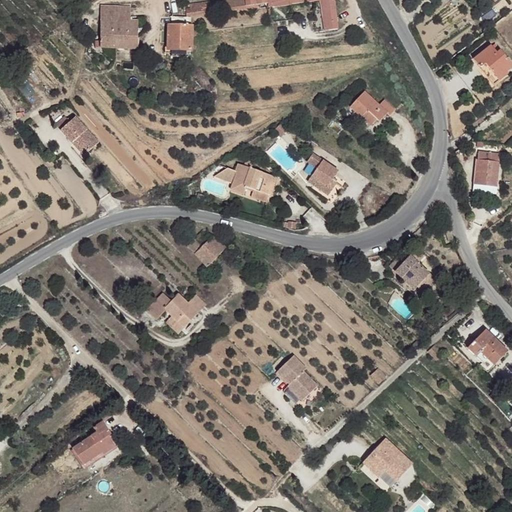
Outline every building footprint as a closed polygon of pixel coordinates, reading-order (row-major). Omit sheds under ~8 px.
[(267,0),(227,0),(185,6),(187,15),(268,4),(267,0)] [(333,0),(267,0),(268,4),(294,0),(323,0),(328,31),(338,29),(333,0)] [(323,0),(294,0),(268,4),(269,8),(318,0),(320,0),(325,31),(328,31),(323,0)] [(269,8),(268,4),(187,15),(187,18),(191,18),(269,8)] [(100,5),(100,45),(138,46),(138,18),(121,18),(121,5),(100,5)] [(187,18),(172,18),(171,26),(169,26),(168,51),(192,52),(192,26),(191,26),(191,18),(187,18)] [(491,44),(474,58),(481,66),(486,62),(500,78),(509,71),(508,69),(511,65),(511,63),(500,49),(497,52),(491,44)] [(486,62),(481,66),(494,82),(500,78),(486,62)] [(367,90),(352,106),(372,125),(381,115),(384,117),(390,112),(392,114),(398,108),(387,98),(381,103),(367,90)] [(64,115),(55,123),(61,129),(70,120),(64,115)] [(70,120),(61,129),(73,141),(77,138),(89,149),(98,140),(75,116),(70,120)] [(291,130),(284,122),(274,129),(282,138),(291,130)] [(77,138),(73,141),(85,153),(89,149),(77,138)] [(314,150),(308,159),(318,167),(325,159),(314,150)] [(477,160),(474,185),(497,188),(500,163),(499,163),(500,160),(506,160),(506,156),(479,152),(478,160),(477,160)] [(245,159),(243,166),(250,167),(251,161),(245,159)] [(318,167),(309,179),(315,185),(319,181),(331,190),(338,182),(333,177),(337,173),(340,170),(325,159),(318,167)] [(229,183),(227,189),(240,194),(243,186),(237,183),(243,166),(235,163),(233,169),(234,171),(229,183)] [(243,166),(237,183),(243,186),(252,190),(265,195),(267,195),(274,177),(250,167),(243,166)] [(224,167),(210,176),(229,183),(234,171),(233,169),(224,167)] [(319,181),(315,185),(328,194),(331,190),(319,181)] [(474,185),(473,194),(496,197),(497,188),(474,185)] [(252,190),(249,197),(263,202),(265,195),(252,190)] [(204,229),(187,247),(208,267),(225,249),(204,229)] [(409,255),(406,258),(412,264),(415,261),(409,255)] [(395,257),(387,266),(394,272),(401,263),(395,257)] [(401,263),(394,272),(400,278),(403,275),(402,274),(412,264),(406,258),(401,263)] [(412,264),(402,274),(403,275),(409,280),(412,278),(418,283),(428,273),(415,261),(412,264)] [(418,283),(415,286),(423,293),(434,280),(428,273),(418,283)] [(403,275),(400,278),(412,289),(415,286),(409,280),(403,275)] [(412,278),(409,280),(415,286),(418,283),(412,278)] [(162,296),(144,313),(154,322),(164,313),(171,320),(182,331),(197,316),(187,306),(181,300),(178,302),(174,299),(170,303),(162,296)] [(196,297),(190,303),(200,313),(206,308),(196,297)] [(190,303),(187,306),(197,316),(200,313),(190,303)] [(171,320),(166,325),(176,336),(182,331),(171,320)] [(485,329),(467,347),(475,354),(479,350),(494,365),(505,353),(495,338),(485,329)] [(507,351),(495,338),(505,353),(507,351)] [(428,352),(437,360),(443,354),(434,346),(428,352)] [(479,350),(475,354),(483,363),(480,365),(487,371),(494,365),(479,350)] [(294,356),(278,371),(291,385),(289,387),(303,401),(318,386),(303,372),(307,369),(294,356)] [(378,368),(370,374),(378,383),(386,377),(378,368)] [(98,435),(75,452),(86,467),(103,455),(104,457),(117,447),(108,434),(110,432),(103,424),(95,430),(98,435)] [(110,432),(108,434),(117,447),(120,445),(110,432)] [(385,438),(363,462),(380,477),(387,470),(396,479),(412,462),(385,438)]
